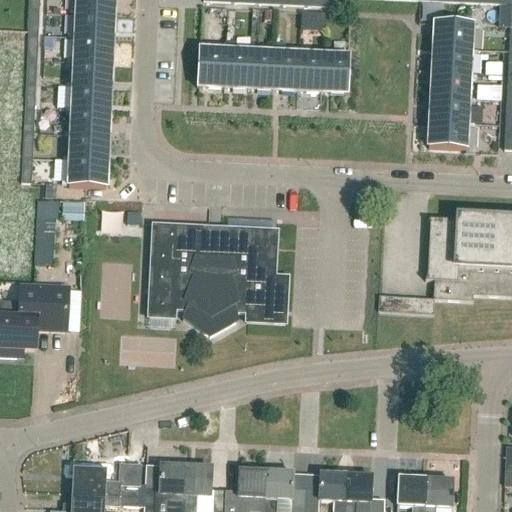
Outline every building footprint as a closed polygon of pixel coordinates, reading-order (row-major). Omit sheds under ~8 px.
[(29,0),(28,15),(38,16),(39,0),(29,0)] [(76,17),(113,19),(114,0),(76,0),(76,14),(76,17)] [(276,8),(275,0),(251,0),(251,7),(276,8)] [(300,10),(300,0),(275,0),(276,8),(300,10)] [(325,11),(325,0),(300,0),(300,10),(325,11)] [(351,1),(327,0),(325,0),(325,11),(350,12),(351,1)] [(472,0),(472,7),(497,8),(497,0),(472,0)] [(511,0),(497,0),(497,8),(501,9),(511,8),(511,0)] [(419,15),(418,26),(429,27),(430,7),(419,6),(419,15)] [(511,8),(501,9),(500,31),(509,31),(511,31),(511,8)] [(37,40),(38,16),(28,15),(27,39),(37,40)] [(270,16),(263,16),(262,28),(270,28),(270,16)] [(75,41),(75,42),(112,43),(113,19),(76,17),(75,38),(75,41)] [(434,25),(433,52),(470,54),(471,27),(434,25)] [(36,64),(37,40),(27,39),(26,64),(36,64)] [(74,66),(111,68),(112,43),(75,42),(74,63),(74,66)] [(223,92),(247,93),(249,56),(236,55),(236,45),(225,44),(225,55),(223,92)] [(285,47),(274,46),(272,94),(296,95),(298,58),(284,57),(285,47)] [(433,52),(431,76),(469,78),(470,54),(433,52)] [(198,53),(196,91),(223,92),(225,55),(198,53)] [(249,56),(247,93),(272,94),(274,57),(249,56)] [(298,58),(296,95),(321,97),(322,59),(298,58)] [(322,59),(321,97),(347,98),(349,61),(322,59)] [(35,88),(36,64),(26,64),(25,88),(35,88)] [(73,90),(73,91),(110,92),(111,68),(74,66),(73,87),(73,90)] [(486,66),(485,77),(501,78),(502,67),(486,66)] [(431,76),(430,101),(468,103),(469,78),(431,76)] [(34,112),(35,88),(25,88),(24,112),(34,112)] [(476,88),(476,103),(500,104),(501,89),(476,88)] [(71,115),(109,117),(110,92),(73,91),(72,112),(71,115)] [(430,101),(429,125),(467,127),(468,103),(430,101)] [(33,137),(34,112),(24,112),(23,136),(33,137)] [(70,139),(70,140),(108,141),(109,117),(71,115),(71,136),(70,139)] [(429,125),(428,152),(465,154),(467,127),(429,125)] [(511,154),(511,129),(504,130),(503,154),(511,154)] [(32,161),(33,137),(23,136),(22,160),(32,161)] [(69,164),(107,166),(108,141),(70,140),(69,161),(69,164)] [(30,185),(32,161),(22,160),(21,185),(30,185)] [(68,188),(68,190),(105,192),(107,166),(69,164),(68,185),(68,188)] [(46,187),(45,202),(53,202),(54,187),(46,187)] [(39,206),(36,268),(52,269),(54,222),(56,222),(57,207),(39,206)] [(61,206),(61,224),(83,224),(83,206),(61,206)] [(127,215),(127,228),(139,228),(139,216),(127,215)] [(511,223),(456,220),(456,225),(428,223),(428,226),(431,226),(428,282),(424,282),(424,284),(433,285),(432,303),(433,303),(472,305),(472,304),(471,304),(471,299),(510,301),(510,300),(509,300),(510,295),(511,294),(511,223)] [(284,328),(286,307),(287,278),(274,277),(276,236),(152,230),(148,321),(174,323),(174,314),(186,314),(182,323),(209,341),(237,326),(234,317),(246,317),(245,326),(284,328)] [(0,361),(22,362),(22,354),(33,354),(34,334),(49,335),(65,336),(67,292),(19,290),(18,302),(18,306),(0,305),(0,361)] [(377,315),(392,316),(393,301),(378,300),(377,315)] [(72,473),(71,498),(139,501),(140,470),(118,469),(117,486),(105,486),(105,474),(72,473)] [(156,491),(155,511),(183,511),(186,472),(160,470),(159,491),(156,491)] [(210,495),(211,473),(186,472),(183,511),(195,511),(196,501),(210,501),(210,495)] [(252,511),(263,511),(266,476),(239,474),(237,496),(237,502),(253,503),(252,511)] [(291,504),(293,477),(266,476),(263,511),(275,511),(275,504),(291,505),(291,504)] [(334,506),(333,511),(344,511),(346,480),(320,479),(318,505),(334,506)] [(372,481),(346,480),(344,511),(384,511),(384,508),(370,508),(372,481)] [(398,482),(397,510),(417,511),(424,511),(426,484),(398,482)] [(424,511),(451,511),(453,485),(426,484),(424,511)] [(155,511),(156,491),(144,491),(143,511),(155,511)] [(196,501),(195,511),(211,511),(212,495),(210,495),(210,501),(196,501)] [(223,511),(225,495),(212,495),(211,511),(223,511)] [(225,495),(223,511),(252,511),(253,503),(237,502),(237,496),(225,495)] [(138,511),(139,501),(71,498),(70,508),(62,508),(61,511),(103,511),(103,510),(118,511),(118,510),(138,511)]
